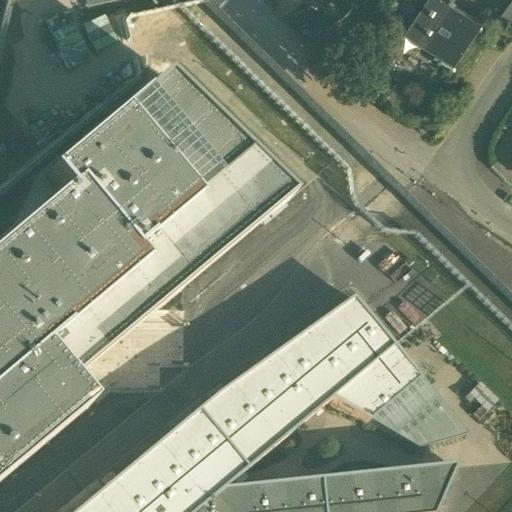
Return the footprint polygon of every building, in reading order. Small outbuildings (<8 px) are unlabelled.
[(79,0),(83,15),(151,0),(79,0)] [(313,0),(311,5),(324,13),(329,4),(322,0),(313,0)] [(401,41),(450,75),(478,33),(429,0),(401,41)] [(511,0),(499,19),(511,27),(511,0)] [(72,16),(49,28),(68,66),(91,55),(72,16)] [(37,355),(66,388),(289,204),(162,81),(114,121),(191,210),(128,261),(137,272),(37,355)] [(191,210),(114,121),(42,181),(58,199),(0,248),(0,482),(85,410),(66,388),(37,355),(137,272),(128,261),(191,210)] [(365,427),(417,384),(349,302),(211,401),(77,511),(198,511),(200,511),(221,494),(327,406),(365,427)] [(464,440),(417,384),(365,427),(415,454),(464,440)] [(221,494),(200,511),(199,511),(434,511),(453,470),(221,494)]
